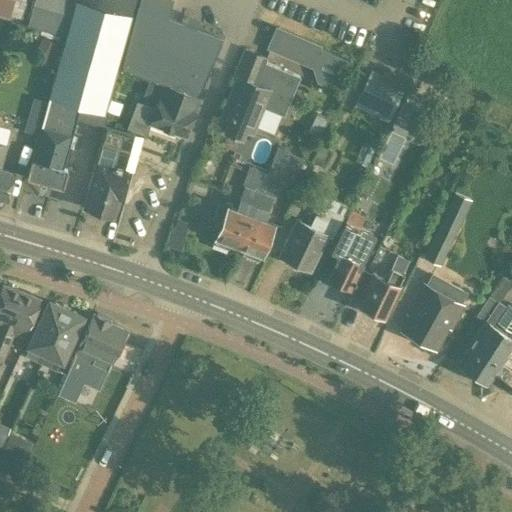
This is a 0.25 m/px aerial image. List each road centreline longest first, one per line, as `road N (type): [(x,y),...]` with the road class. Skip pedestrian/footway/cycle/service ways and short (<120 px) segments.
road 1 (secondary): [(511,449),(453,406),(187,295)]
road 2 (residential): [(187,295),(87,511)]
road 3 (secondary): [(187,295),(0,236)]
